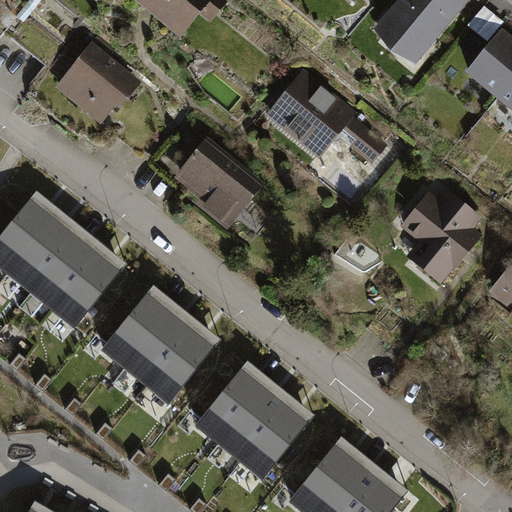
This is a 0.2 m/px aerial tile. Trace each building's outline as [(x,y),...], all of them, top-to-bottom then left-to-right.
[(141,0),(182,33),(200,11),(211,20),(225,2),(222,0),(141,0)] [(406,0),(382,29),(402,46),(408,39),(421,50),(462,1),(461,0),(406,0)] [(509,17),(488,0),(467,26),(487,43),(509,17)] [(511,42),(501,33),(469,72),(497,95),(511,77),(511,42)] [(90,47),(60,85),(89,109),(97,99),(111,110),(133,82),(90,47)] [(305,76),(273,115),(319,153),(342,124),(362,140),(355,148),(370,160),(383,145),(348,116),(351,114),(305,76)] [(511,77),(497,95),(511,107),(511,77)] [(119,130),(133,140),(158,110),(144,99),(119,130)] [(146,151),(171,120),(158,110),(133,140),(146,151)] [(167,167),(188,141),(175,130),(153,156),(167,167)] [(188,141),(167,167),(181,178),(182,177),(206,197),(202,203),(227,223),(258,184),(208,144),(202,152),(188,141)] [(432,248),(419,264),(440,281),(453,265),(455,267),(479,238),(469,229),(479,218),(450,194),(440,206),(429,196),(405,226),(432,248)] [(32,199),(0,239),(0,265),(9,273),(54,217),(32,199)] [(77,235),(54,217),(9,273),(31,291),(77,235)] [(77,235),(31,291),(55,310),(100,254),(77,235)] [(100,254),(55,310),(76,327),(121,271),(100,254)] [(511,268),(494,290),(509,302),(511,298),(511,268)] [(171,311),(149,293),(104,350),(126,367),(171,311)] [(171,311),(126,367),(149,385),(194,329),(171,311)] [(407,323),(397,315),(392,322),(402,330),(407,323)] [(215,346),(194,329),(149,385),(170,402),(215,346)] [(264,386),(243,369),(198,425),(219,442),(264,386)] [(264,386),(219,442),(243,461),(288,404),(264,386)] [(309,421),(288,404),(243,461),(264,477),(309,421)] [(317,511),(358,461),(337,444),(292,501),(306,511),(317,511)] [(358,461),(317,511),(355,511),(382,479),(358,461)] [(390,511),(403,496),(382,479),(355,511),(390,511)]
